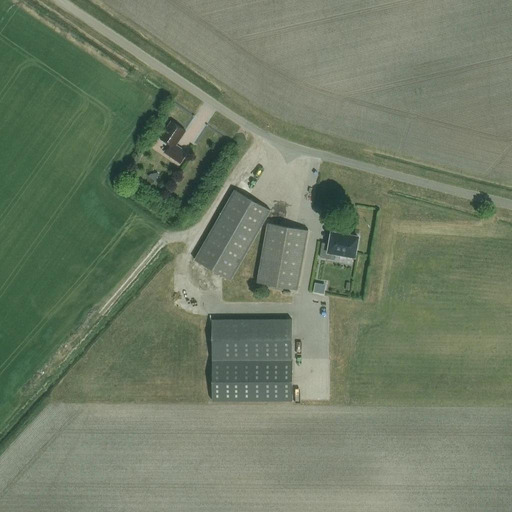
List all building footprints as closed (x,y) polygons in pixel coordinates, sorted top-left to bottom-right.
[(185,131),(172,122),(168,128),(165,126),(158,137),(169,144),(164,152),(174,159),(181,149),(175,145),(185,131)] [(195,260),(230,281),(270,210),(234,190),(195,260)] [(258,283),(298,290),(309,230),(268,223),(258,283)] [(356,257),(359,236),(332,232),(330,244),(323,243),(321,258),(335,260),(337,254),(356,257)] [(292,318),(211,319),(211,359),(211,399),(292,400),(292,359),(292,318)] [(319,396),(326,395),(325,382),(317,382),(317,386),(310,387),(310,392),(319,392),(319,396)]
